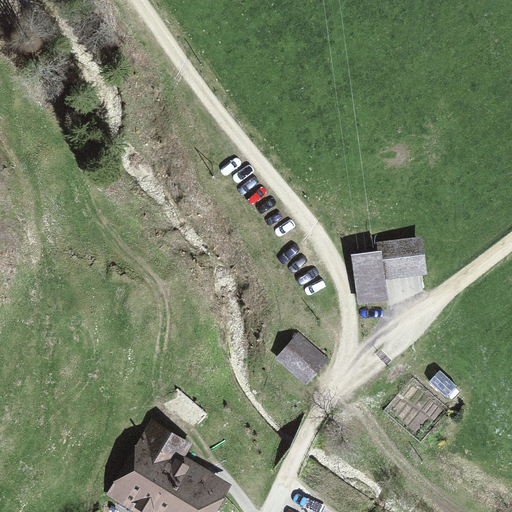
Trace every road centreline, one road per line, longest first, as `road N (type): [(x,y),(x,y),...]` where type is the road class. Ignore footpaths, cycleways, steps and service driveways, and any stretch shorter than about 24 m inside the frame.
road 1 (track): [(335,383),(349,326),(334,261),(138,0)]
road 2 (track): [(511,240),(335,383),(324,401)]
road 3 (unclassified): [(270,511),(324,401)]
